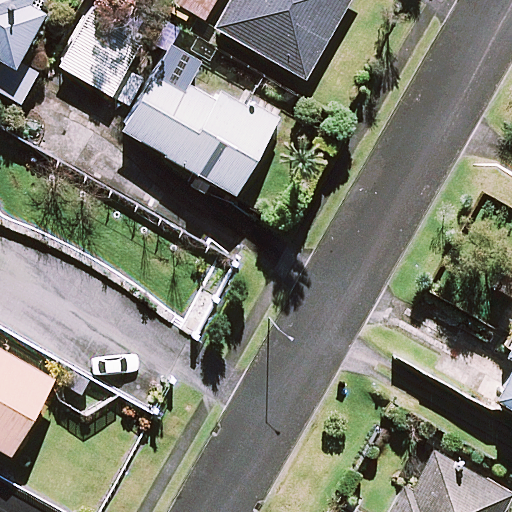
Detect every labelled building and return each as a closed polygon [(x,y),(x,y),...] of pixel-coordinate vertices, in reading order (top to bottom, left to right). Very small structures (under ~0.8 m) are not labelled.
[(58,0),(0,0),(0,66),(2,63),(18,72),(58,0)] [(217,0),(182,0),(178,7),(205,22),(217,0)] [(352,0),(235,0),(217,33),(305,83),(352,0)] [(143,48),(91,15),(59,66),(111,99),(143,48)] [(209,49),(182,34),(125,133),(237,198),(280,123),(233,95),(228,105),(190,83),(209,49)] [(511,328),(499,349),(507,354),(485,391),(511,407),(511,328)] [(57,381),(0,348),(0,449),(14,458),(57,381)] [(491,511),(506,488),(423,440),(380,511),(491,511)]
